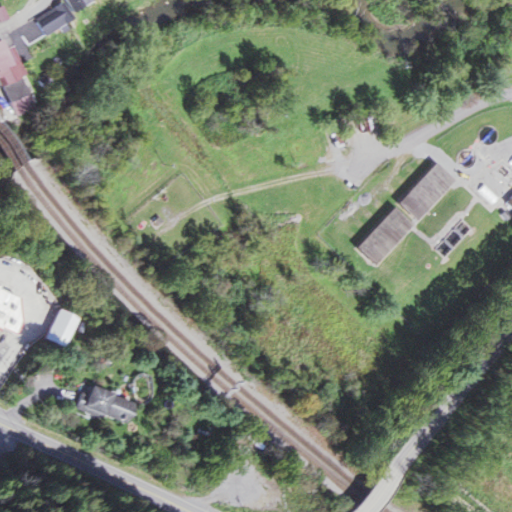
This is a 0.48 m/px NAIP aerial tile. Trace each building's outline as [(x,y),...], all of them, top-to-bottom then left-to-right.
[(62,0),(68,13),(89,2),(88,0),(62,0)] [(42,35),(66,21),(55,4),(32,18),(42,35)] [(2,37),(0,37),(0,92),(9,117),(29,109),(2,37)] [(453,181),(433,162),(394,204),(414,223),(453,181)] [(511,194),(503,203),(511,211),(511,194)] [(374,267),(412,226),(391,207),(354,248),(374,267)] [(77,411),(127,423),(132,399),(82,387),(77,411)]
